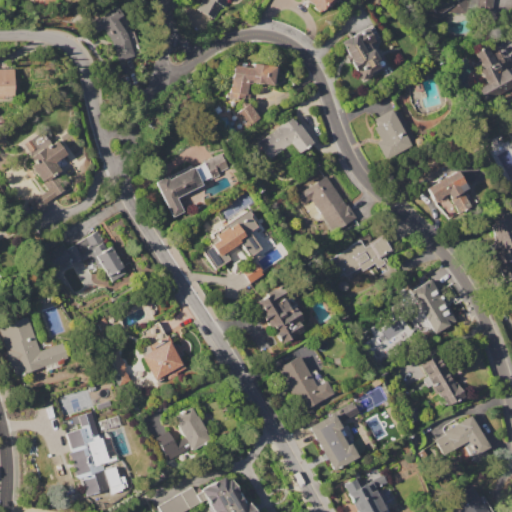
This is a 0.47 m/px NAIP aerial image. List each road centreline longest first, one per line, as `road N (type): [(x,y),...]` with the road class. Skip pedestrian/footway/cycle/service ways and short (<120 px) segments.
road 1 (residential): [(324,511),(135,218),(72,53),(0,37)]
road 2 (residential): [(511,378),(456,272),(362,177),(305,57),(263,36),(191,55)]
